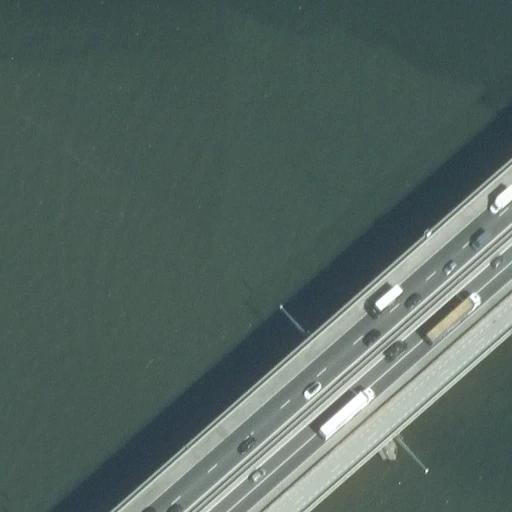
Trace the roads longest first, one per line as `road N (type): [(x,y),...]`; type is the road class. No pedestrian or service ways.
road 1 (motorway): [(511,212),(172,511)]
road 2 (motorway): [(236,511),(511,269)]
road 3 (unclassified): [(294,511),(511,320)]
